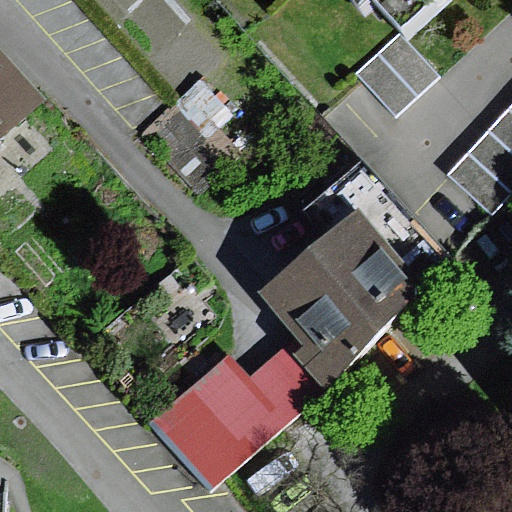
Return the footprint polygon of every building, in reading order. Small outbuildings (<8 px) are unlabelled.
[(411,0),(315,0),(358,47),(411,0)] [(392,126),(436,84),(394,41),(350,82),(392,126)] [(0,134),(31,107),(0,71),(0,134)] [(511,196),(511,111),(446,182),(488,222),(511,196)] [(313,385),(407,307),(337,224),(244,302),(313,385)] [(208,497),(313,409),(275,363),(249,385),(228,359),(148,426),(208,497)] [(511,403),(497,414),(511,433),(511,403)]
